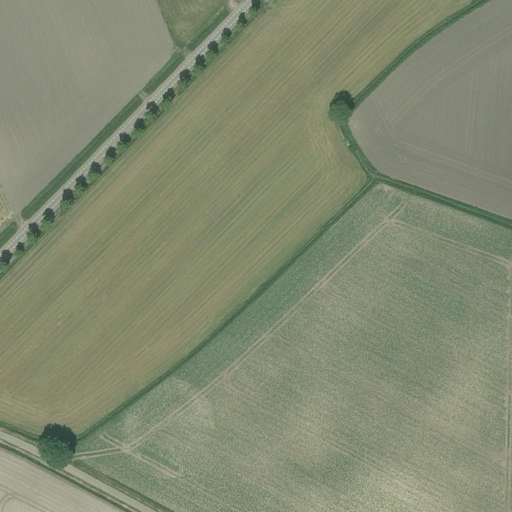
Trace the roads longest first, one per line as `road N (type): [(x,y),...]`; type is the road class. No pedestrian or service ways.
road 1 (tertiary): [(0,258),(251,0)]
road 2 (unclassified): [(148,511),(0,435)]
